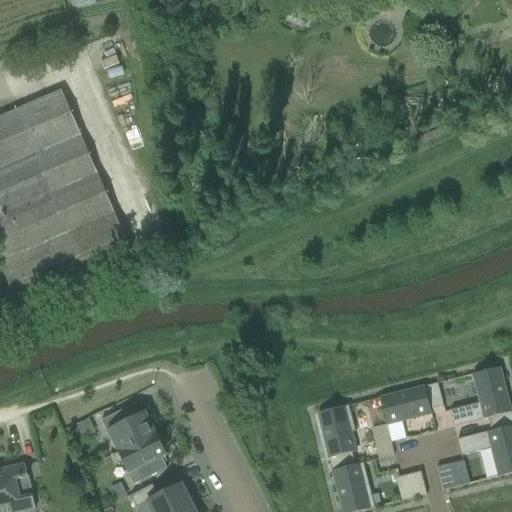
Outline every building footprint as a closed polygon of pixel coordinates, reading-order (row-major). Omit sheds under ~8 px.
[(285,22),(302,29),(307,18),(290,11),(285,22)] [(62,93),(0,119),(0,266),(19,311),(134,261),(62,93)] [(488,420),(491,432),(511,427),(511,415),(500,369),(493,371),(492,367),(479,370),(480,374),(473,376),(480,404),(450,412),(454,428),(488,420)] [(444,408),(438,385),(380,399),(387,427),(432,415),(431,411),(444,408)] [(119,454),(156,435),(146,413),(141,416),(135,405),(101,422),(108,435),(109,435),(119,454)] [(356,467),(354,460),(353,454),(357,453),(352,434),(356,433),(349,407),(318,415),(331,466),(333,473),(356,467)] [(78,426),(84,439),(95,433),(89,420),(78,426)] [(511,427),(491,432),(458,441),(462,457),(492,450),(499,478),(511,474),(511,427)] [(156,435),(119,454),(128,473),(127,473),(134,486),(167,470),(162,459),(167,456),(156,435)] [(25,465),(0,470),(0,511),(25,511),(36,509),(33,497),(30,485),(25,465)] [(364,465),(356,467),(333,473),(342,511),(365,511),(369,511),(375,509),(364,465)] [(443,492),(456,489),(450,466),(437,469),(443,492)] [(421,473),(408,476),(414,500),(427,496),(421,473)] [(128,498),(121,484),(110,490),(116,503),(128,498)] [(181,511),(195,505),(194,501),(187,488),(184,490),(182,485),(158,497),(153,486),(131,497),(137,508),(148,503),(152,511),(181,511)]
